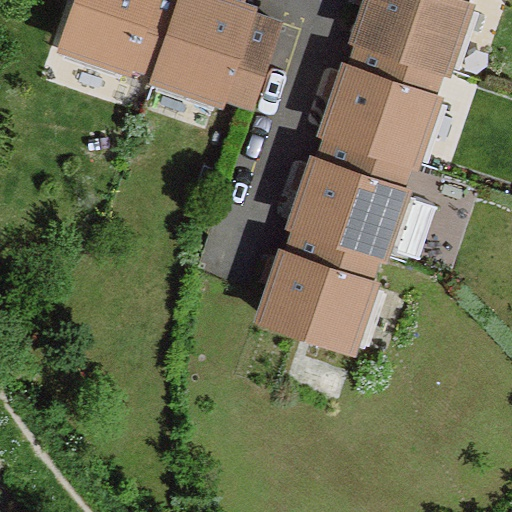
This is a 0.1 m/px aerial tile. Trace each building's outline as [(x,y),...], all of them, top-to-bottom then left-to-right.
[(79,0),(65,43),(129,65),(130,60),(160,70),(183,0),(79,0)] [(252,7),(232,0),(183,0),(160,70),(158,75),(222,98),(224,91),(251,101),(278,23),(250,14),(252,7)] [(370,0),(358,36),(448,67),(470,0),(370,0)] [(358,36),(327,129),(417,160),(448,67),(358,36)] [(327,129),(296,221),(386,252),(417,160),(327,129)] [(269,295),(263,314),(353,344),(386,252),(296,221),(269,295)]
